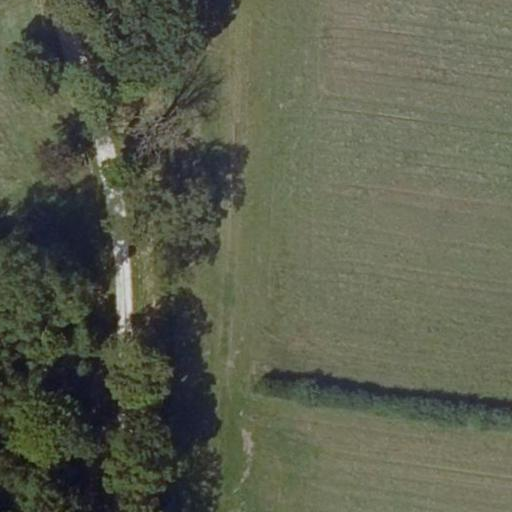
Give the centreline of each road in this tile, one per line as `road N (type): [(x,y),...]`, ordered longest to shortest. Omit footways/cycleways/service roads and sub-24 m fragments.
road 1 (unclassified): [(113,511),(121,405),(116,250),(53,0)]
road 2 (track): [(211,0),(192,94),(192,168)]
